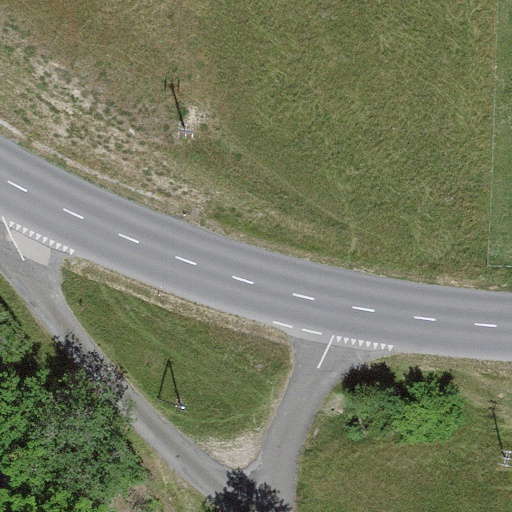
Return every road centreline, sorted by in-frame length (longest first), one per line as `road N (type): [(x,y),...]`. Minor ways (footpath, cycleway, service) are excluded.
road 1 (residential): [(243,511),(117,392),(23,261),(0,204)]
road 2 (secondary): [(0,176),(238,279),(344,305)]
road 3 (residential): [(261,511),(344,305)]
road 4 (secondary): [(344,305),(511,326)]
